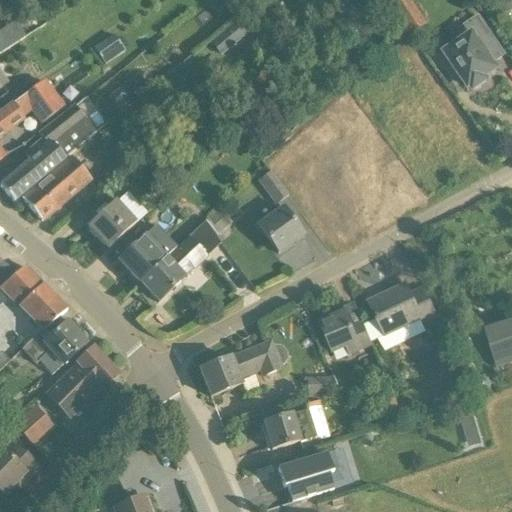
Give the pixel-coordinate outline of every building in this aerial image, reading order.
[(391,0),(389,2),(411,34),(426,24),(410,0),(391,0)] [(511,0),(502,0),(500,1),(506,13),(507,14),(511,11),(511,0)] [(487,8),(493,20),(503,15),(497,4),(487,8)] [(33,10),(0,32),(0,55),(21,41),(26,38),(44,26),(33,10)] [(479,19),(459,32),(465,42),(445,55),(453,66),(450,68),(459,81),(461,79),(469,90),(471,89),(473,92),(487,83),(484,79),(496,71),(492,65),(505,57),(479,19)] [(220,58),(251,32),(242,20),(210,46),(220,58)] [(125,53),(113,36),(93,50),(105,67),(125,53)] [(0,70),(0,89),(8,84),(0,70)] [(63,109),(43,83),(16,103),(0,114),(0,162),(3,160),(0,155),(0,135),(23,119),(22,117),(33,109),(44,124),(63,109)] [(9,94),(0,100),(0,114),(16,103),(9,94)] [(38,136),(42,141),(48,148),(0,188),(13,204),(64,161),(64,160),(95,135),(74,109),(38,136)] [(21,202),(41,223),(89,183),(70,161),(21,202)] [(287,198),(269,173),(266,169),(255,177),(258,182),(256,182),(275,207),(287,198)] [(135,226),(114,204),(87,230),(107,252),(135,226)] [(216,237),(232,225),(220,210),(204,222),(216,237)] [(283,211),(258,229),(277,256),(302,238),(283,211)] [(193,271),(221,246),(205,224),(175,251),(139,285),(157,305),(183,280),(177,273),(187,264),(193,271)] [(175,251),(154,229),(118,263),(139,285),(175,251)] [(0,286),(10,278),(0,269),(0,286)] [(24,269),(1,288),(10,298),(44,334),(60,318),(66,312),(24,269)] [(393,296),(369,307),(384,339),(422,320),(425,326),(430,324),(439,320),(424,290),(410,296),(406,287),(392,294),(393,296)] [(348,356),(371,347),(362,325),(351,329),(345,314),(319,324),(331,354),(345,348),(348,356)] [(439,320),(430,324),(436,337),(445,333),(439,320)] [(497,366),(511,361),(511,325),(486,334),(497,366)] [(65,367),(85,347),(67,326),(46,345),(39,338),(24,352),(38,369),(54,354),(65,367)] [(282,372),(281,369),(283,366),(285,364),(286,361),(286,357),(285,354),(283,351),(280,348),(276,347),(272,348),(270,343),(199,373),(210,399),(240,388),(238,381),(259,373),(261,380),(282,372)] [(101,393),(107,387),(117,377),(93,351),(75,365),(78,369),(48,399),(69,420),(99,391),(101,393)] [(308,395),(336,395),(335,380),(308,381),(308,395)] [(385,427),(401,422),(387,384),(371,389),(385,427)] [(323,401),(311,402),(314,433),(325,432),(323,401)] [(299,444),(299,445),(315,440),(306,413),(263,426),(271,453),(299,444)] [(42,436),(25,417),(14,429),(30,447),(42,436)] [(462,433),(475,429),(472,418),(459,421),(462,433)] [(139,425),(138,426),(137,428),(137,431),(138,433),(140,435),(142,436),(145,436),(147,435),(149,434),(151,430),(151,428),(150,425),(148,423),(145,422),(143,422),(141,422),(140,423),(139,425)] [(25,482),(27,480),(37,470),(13,444),(3,455),(0,451),(0,495),(1,497),(23,476),(26,480),(25,481),(25,482)] [(332,475),(326,456),(277,472),(283,491),(287,490),(291,505),(333,492),(328,477),(332,475)] [(147,511),(142,499),(113,511),(112,511),(147,511)]
